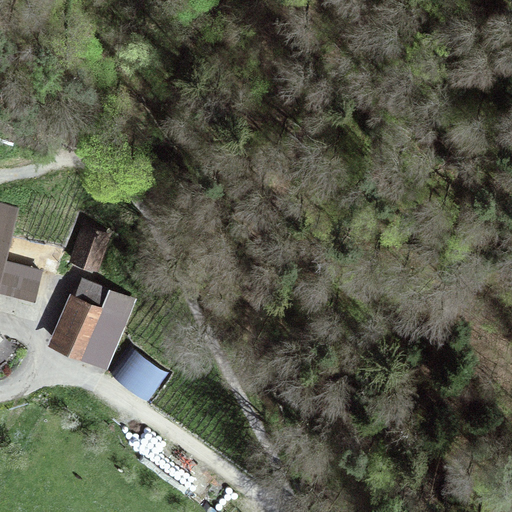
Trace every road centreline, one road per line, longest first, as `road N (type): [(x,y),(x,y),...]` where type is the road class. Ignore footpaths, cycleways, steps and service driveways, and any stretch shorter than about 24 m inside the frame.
road 1 (track): [(0,122),(46,134),(93,160),(140,202),(295,511)]
road 2 (track): [(0,397),(51,375),(89,376),(279,511)]
